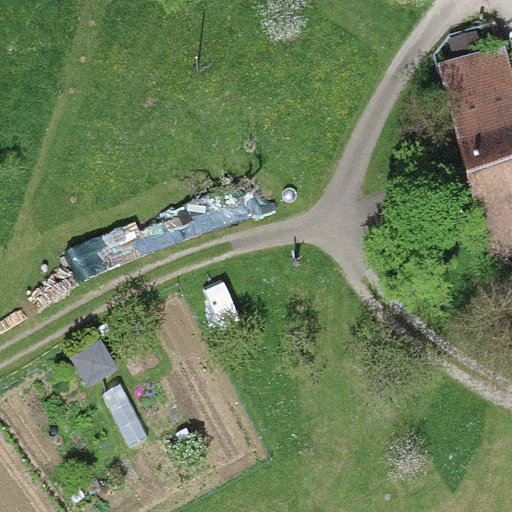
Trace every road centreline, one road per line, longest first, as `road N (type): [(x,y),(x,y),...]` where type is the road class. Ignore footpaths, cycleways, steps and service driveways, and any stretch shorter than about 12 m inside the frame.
road 1 (track): [(0,355),(133,283),(223,246),(335,221)]
road 2 (track): [(449,0),(429,15),(374,98),(341,179),(335,221),(355,285)]
road 3 (track): [(511,398),(398,327),(355,285)]
